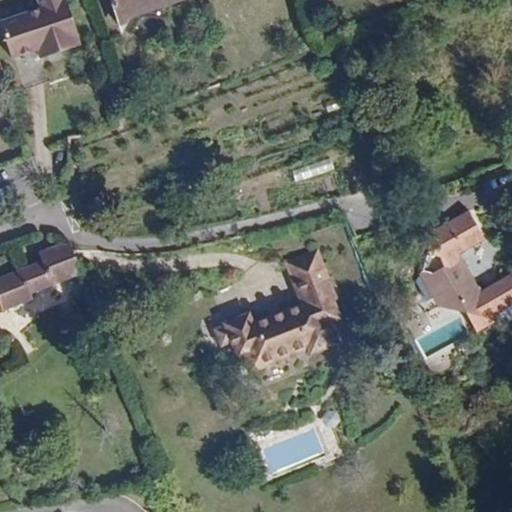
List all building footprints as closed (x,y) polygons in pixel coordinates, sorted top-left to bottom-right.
[(161,7),(180,0),(109,0),(119,26),(126,27),(139,1),(140,0),(154,0),(160,2),(161,7)] [(18,70),(33,114),(57,106),(45,71),(84,58),(80,49),(82,48),(70,13),(68,13),(64,2),(42,9),(46,21),(5,35),(17,71),(18,70)] [(489,200),(511,192),(511,170),(483,180),(489,200)] [(433,276),(452,310),(461,305),(476,333),(497,320),(493,315),(511,304),(511,274),(481,292),(467,267),(456,264),(458,254),(484,240),(468,212),(434,231),(423,272),(433,276)] [(31,295),(82,275),(71,245),(62,245),(36,255),(39,263),(0,278),(0,306),(2,313),(33,300),(31,295)] [(308,350),(310,354),(334,344),(326,324),(340,319),(332,300),(336,298),(317,251),(287,263),(303,305),(253,324),(248,314),(225,324),(238,358),(245,355),(251,372),(308,350)] [(438,307),(452,310),(433,276),(423,272),(420,275),(438,307)]
